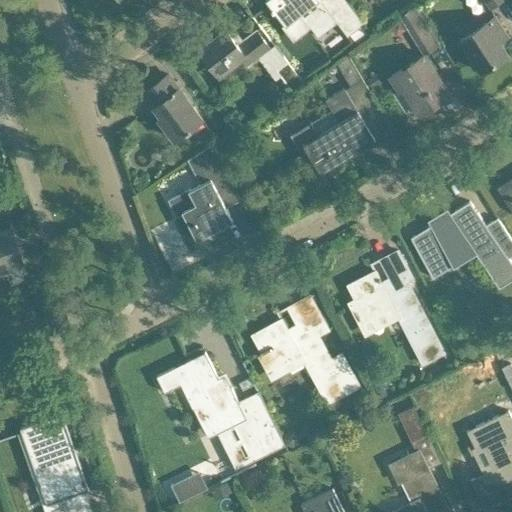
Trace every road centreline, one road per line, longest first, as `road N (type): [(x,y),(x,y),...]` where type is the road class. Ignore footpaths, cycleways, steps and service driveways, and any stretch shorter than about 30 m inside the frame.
road 1 (residential): [(154,312),(382,193),(511,114)]
road 2 (residential): [(86,348),(0,82)]
road 3 (residential): [(154,312),(78,89)]
road 4 (residential): [(138,511),(86,348)]
road 5 (residential): [(78,89),(196,0)]
